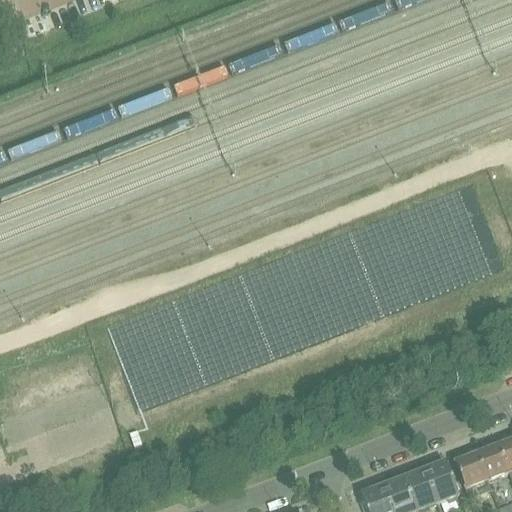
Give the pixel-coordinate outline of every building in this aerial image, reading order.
[(219,0),(158,0),(163,17),(220,3),(219,0)] [(96,33),(131,23),(129,15),(94,25),(96,33)] [(84,24),(72,31),(86,56),(98,50),(84,24)] [(511,443),(497,449),(508,477),(511,485),(511,443)] [(497,449),(476,457),(487,486),(508,477),(497,449)] [(455,469),(469,503),(479,499),(490,495),(487,486),(476,457),(464,462),(464,466),(455,469)] [(459,499),(447,467),(425,476),(437,507),(459,499)] [(425,476),(404,484),(415,511),(425,511),(437,507),(425,476)] [(415,511),(404,484),(383,492),(391,511),(415,511)] [(362,496),(359,502),(362,511),(391,511),(383,492),(382,489),(362,496)]
